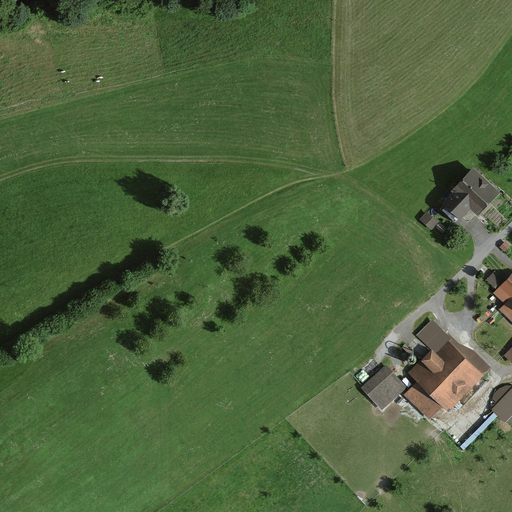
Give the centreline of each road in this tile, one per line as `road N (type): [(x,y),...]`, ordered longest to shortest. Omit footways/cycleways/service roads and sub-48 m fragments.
road 1 (track): [(0,175),(64,159),(340,171),(375,188),(466,267)]
road 2 (track): [(511,225),(401,328)]
